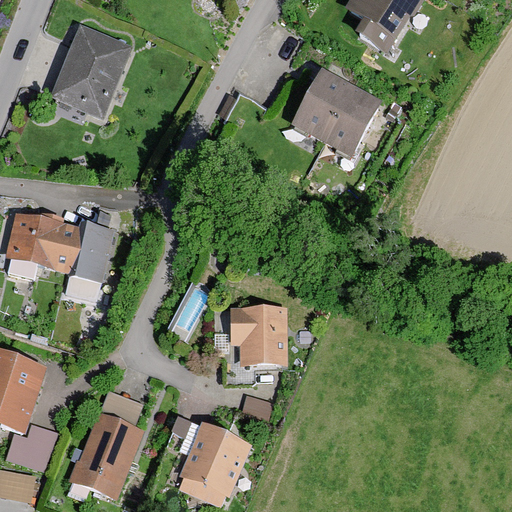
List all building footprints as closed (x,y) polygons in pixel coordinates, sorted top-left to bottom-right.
[(426,0),(356,0),(347,15),(366,27),(358,40),(389,60),(426,0)] [(133,55),(81,33),(49,105),(102,128),(133,55)] [(352,93),(322,77),(294,132),(324,148),(352,93)] [(380,108),(352,93),(324,148),(352,164),(380,108)] [(70,281),(82,237),(63,232),(65,227),(42,220),(41,225),(18,219),(6,264),(13,265),(9,278),(36,286),(40,273),(70,281)] [(105,291),(117,238),(91,232),(79,284),(72,282),(68,299),(97,305),(101,290),(105,291)] [(290,374),(289,316),(233,317),(234,354),(242,354),(243,375),(290,374)] [(50,376),(0,358),(0,430),(17,436),(7,463),(44,475),(56,440),(30,432),(50,376)] [(141,411),(109,398),(72,486),(116,504),(144,438),(132,433),(141,411)] [(271,409),(247,402),(242,419),(266,425),(271,409)] [(199,432),(179,425),(173,440),(193,448),(199,432)] [(233,504),(255,452),(205,431),(182,483),(186,484),(181,496),(219,511),(221,511),(226,501),(233,504)] [(34,484),(0,476),(0,503),(29,509),(34,484)]
